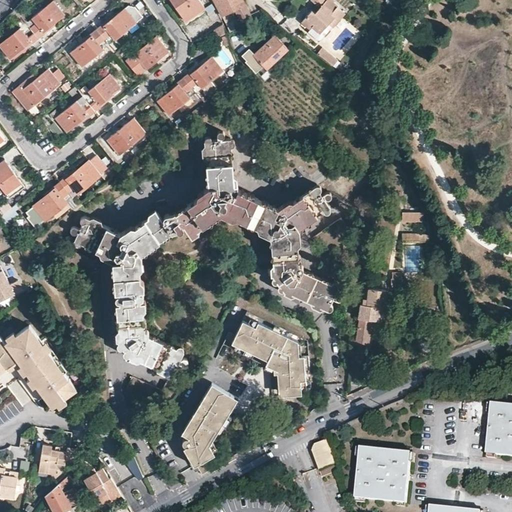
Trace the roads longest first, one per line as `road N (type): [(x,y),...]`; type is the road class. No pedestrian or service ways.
road 1 (residential): [(161,511),(339,415),(511,341)]
road 2 (residential): [(0,108),(36,159),(54,163),(179,61),(180,37)]
road 3 (residential): [(0,436),(29,416),(91,425),(134,488)]
road 4 (residential): [(109,0),(0,92)]
